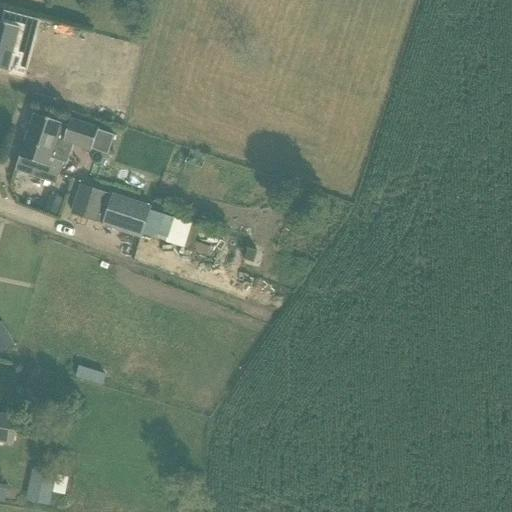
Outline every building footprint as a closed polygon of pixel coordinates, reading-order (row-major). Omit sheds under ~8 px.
[(0,19),(0,67),(14,71),(18,55),(23,56),(31,28),(0,19)] [(25,143),(23,147),(52,157),(52,158),(64,162),(63,163),(67,164),(70,157),(74,145),(91,151),(99,128),(71,119),(69,126),(53,120),(34,114),(25,143)] [(23,147),(15,171),(56,184),(62,165),(63,163),(64,162),(52,158),(52,157),(23,147)] [(102,227),(140,240),(152,208),(112,195),(111,196),(105,194),(82,186),(73,214),(102,225),(102,227)] [(62,199),(50,195),(45,211),(57,215),(62,199)] [(2,322),(0,323),(0,353),(15,345),(2,322)] [(79,367),(75,378),(102,386),(106,375),(79,367)] [(0,441),(14,444),(18,420),(0,416),(0,441)] [(32,470),(28,490),(51,495),(56,475),(32,470)]
